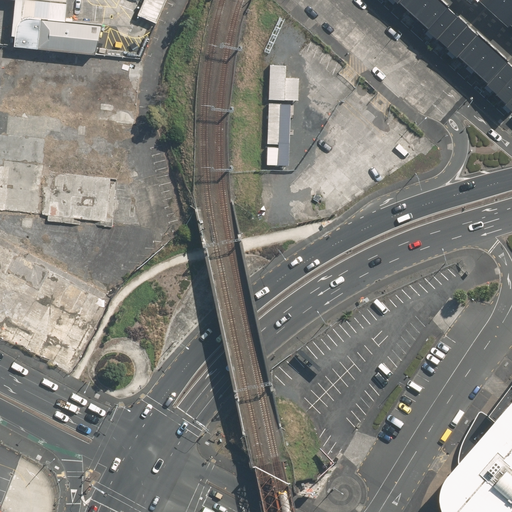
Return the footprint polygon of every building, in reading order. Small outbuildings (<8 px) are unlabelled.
[(14,0),(14,4),(11,34),(15,35),(16,27),(19,22),(23,19),(28,17),(65,20),(66,9),(66,0),(14,0)] [(143,0),(138,14),(146,18),(156,22),(165,0),(143,0)] [(511,67),(441,0),(388,0),(507,112),(508,113),(511,108),(511,67)] [(511,0),(483,0),(506,21),(511,21),(511,20),(511,0)] [(15,35),(14,45),(95,53),(102,23),(65,20),(28,17),(23,19),(19,22),(16,27),(15,35)] [(299,64),(268,65),(269,99),(300,98),(299,64)] [(320,186),(334,208),(417,155),(409,142),(399,149),(392,139),(320,186)] [(35,264),(0,246),(0,339),(71,375),(114,291),(41,254),(35,264)] [(118,399),(76,377),(72,375),(65,389),(80,396),(77,402),(108,418),(118,399)] [(511,511),(511,387),(511,386),(489,418),(482,413),(480,413),(478,415),(461,444),(459,452),(459,458),(459,462),(460,467),(448,481),(442,489),(438,498),(438,508),(439,511),(511,511)]
